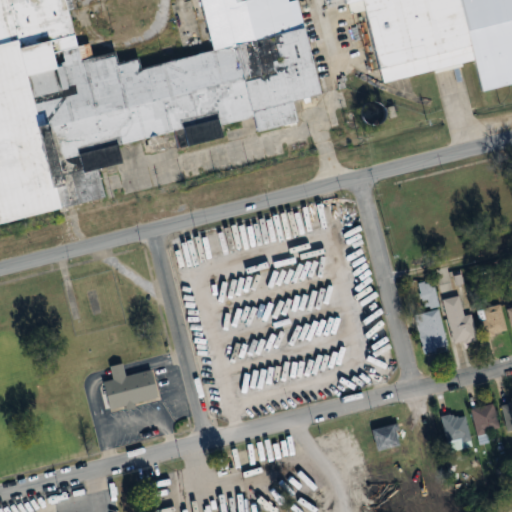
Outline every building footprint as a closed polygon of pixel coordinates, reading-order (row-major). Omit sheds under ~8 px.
[(202,0),(217,57),(134,78),(131,66),(112,71),(110,60),(79,68),(64,9),(74,7),(72,0),(0,0),(0,230),(109,203),(102,176),(124,170),(119,150),(172,136),(175,149),(183,147),(184,152),(222,143),(218,127),(251,119),(255,134),(292,125),(287,106),(315,99),(292,5),(282,7),(280,0),(202,0)] [(511,0),(349,0),(351,8),(368,4),(388,85),(481,62),(487,89),(511,82),(511,0)] [(440,306),(435,283),(420,286),(425,310),(440,306)] [(472,315),(466,316),(461,296),(444,301),(456,346),(479,340),(472,315)] [(510,332),(501,305),(484,310),(487,320),(481,322),(486,339),(510,332)] [(441,311),(417,315),(424,354),(449,349),(441,311)] [(121,376),(119,364),(106,367),(109,380),(101,382),(108,409),(156,398),(149,369),(121,376)] [(511,401),(501,406),(510,432),(511,431),(511,401)] [(501,430),(496,405),(472,410),(478,436),(501,430)] [(444,444),(469,444),(469,416),(444,416),(444,444)] [(404,446),(397,424),(374,431),(380,453),(404,446)]
